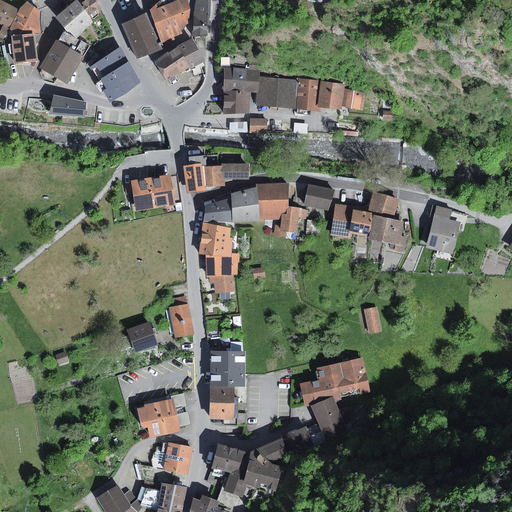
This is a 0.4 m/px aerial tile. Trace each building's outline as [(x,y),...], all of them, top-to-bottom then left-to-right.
[(10,28),(19,9),(0,0),(0,23),(3,25),(0,33),(6,36),(10,28)] [(77,0),(56,17),(66,29),(65,31),(78,38),(93,22),(92,20),(77,0)] [(95,0),(77,0),(92,20),(102,14),(97,2),(95,0)] [(162,0),(161,1),(150,11),(163,45),(175,40),(174,37),(182,34),(184,32),(186,29),(187,27),(188,26),(189,23),(190,9),(187,0),(162,0)] [(196,0),(193,37),(207,36),(209,17),(210,17),(211,0),(196,0)] [(19,9),(10,28),(12,36),(35,34),(42,33),(40,22),(40,11),(27,1),(19,9)] [(146,14),(122,24),(137,59),(161,49),(146,14)] [(78,38),(65,31),(59,41),(56,39),(39,68),(42,70),(68,85),(91,46),(78,38)] [(35,34),(12,36),(13,45),(9,45),(10,54),(14,54),(15,63),(37,61),(35,34)] [(192,39),(179,46),(190,67),(191,69),(205,62),(192,39)] [(179,46),(156,62),(167,81),(190,67),(179,46)] [(121,47),(93,65),(108,90),(104,92),(110,103),(141,83),(121,47)] [(249,69),(225,67),(225,91),(251,92),(258,92),(260,77),(261,66),(250,65),(249,69)] [(297,81),(260,77),(258,92),(257,106),(294,109),(297,81)] [(297,78),(297,81),(294,109),(317,112),(318,108),(321,81),(297,78)] [(345,85),(321,81),(318,108),(342,109),(342,106),(344,89),(345,85)] [(363,92),(344,89),(342,106),(360,109),(363,92)] [(251,92),(225,91),(224,114),(250,114),(251,92)] [(87,103),(54,96),(50,114),(86,117),(87,103)] [(396,111),(383,111),(383,121),(396,121),(396,111)] [(268,119),(250,119),(250,133),(268,134),(268,119)] [(248,122),(230,123),(230,132),(248,133),(248,122)] [(309,124),(295,123),(294,133),(308,134),(309,124)] [(189,157),(190,166),(202,164),(202,166),(219,166),(218,155),(189,157)] [(190,166),(184,167),(188,194),(207,191),(206,187),(224,186),(223,180),(224,166),(219,166),(202,166),(202,164),(190,166)] [(250,165),(224,165),(224,166),(223,180),(249,180),(250,165)] [(171,175),(131,182),(132,184),(124,185),(126,194),(134,193),(136,211),(175,205),(171,175)] [(258,185),(258,187),(261,220),(283,219),(288,219),(289,207),(289,183),(258,185)] [(334,191),(310,185),(304,206),(328,211),(334,191)] [(258,187),(231,193),(232,198),(234,222),(261,221),(261,220),(258,187)] [(400,200),(374,192),(369,212),(374,214),(395,220),(400,200)] [(234,222),(232,198),(206,205),(204,222),(234,223),(234,222)] [(354,207),(336,204),(331,235),(349,238),(350,233),(354,210),(354,207)] [(453,210),(431,204),(428,216),(434,218),(427,248),(453,254),(461,222),(451,220),(453,210)] [(300,208),(289,207),(288,219),(283,219),(282,223),(281,231),(286,232),(297,233),(300,208)] [(308,210),(302,209),(300,218),(306,219),(308,210)] [(369,212),(354,210),(350,233),(369,237),(374,214),(369,212)] [(395,220),(374,214),(369,237),(369,239),(396,245),(395,250),(405,252),(408,238),(401,236),(404,222),(395,220)] [(231,229),(203,222),(199,254),(206,255),(231,257),(232,254),(233,239),(230,238),(231,229)] [(281,231),(282,223),(276,223),(274,235),(285,237),(286,232),(281,231)] [(231,257),(206,255),(207,278),(210,278),(210,284),(214,283),(215,294),(235,292),(233,275),(237,275),(238,262),(240,263),(240,254),(232,254),(231,257)] [(264,267),(253,269),(255,279),(265,277),(264,267)] [(172,299),(173,307),(187,304),(186,296),(172,299)] [(173,307),(169,308),(175,338),(195,334),(189,304),(187,304),(173,307)] [(377,308),(364,311),(370,334),(383,331),(377,308)] [(153,334),(150,322),(128,330),(135,352),(157,345),(153,334)] [(129,336),(116,340),(120,352),(133,347),(129,336)] [(67,351),(56,355),(60,365),(71,361),(67,351)] [(246,352),(211,352),(211,386),(246,387),(246,352)] [(320,380),(301,384),(305,407),(312,406),(334,397),(336,402),(342,400),(341,393),(359,389),(360,394),(370,392),(363,358),(317,368),(320,380)] [(235,389),(211,388),(210,419),(224,420),(223,425),(237,426),(237,419),(234,419),(235,389)] [(173,396),(174,399),(176,408),(187,406),(184,394),(173,396)] [(334,397),(312,406),(320,426),(327,441),(347,431),(345,425),(352,421),(347,407),(339,411),(336,402),(334,397)] [(145,408),(138,409),(142,426),(145,429),(148,428),(150,438),(181,432),(180,427),(177,415),(177,412),(176,408),(174,399),(144,405),(145,408)] [(188,412),(177,415),(180,427),(191,425),(188,412)] [(247,414),(238,413),(238,424),(247,424),(247,414)] [(307,426),(282,437),(282,438),(289,458),(316,446),(309,431),(307,426)] [(320,426),(309,431),(316,446),(327,441),(320,426)] [(250,452),(219,445),(213,467),(227,472),(222,488),(218,500),(215,507),(228,511),(243,511),(252,487),(276,492),(283,467),(272,464),(289,458),(282,438),(250,452)] [(193,448),(163,443),(161,453),(166,454),(163,470),(188,475),(193,448)] [(161,483),(163,470),(138,465),(142,479),(161,483)] [(227,472),(213,467),(208,483),(222,488),(227,472)] [(158,509),(157,511),(182,511),(187,487),(161,483),(160,491),(146,488),(141,505),(158,509)] [(119,485),(97,499),(105,511),(137,511),(132,507),(125,495),(119,485)] [(129,490),(125,495),(132,507),(137,511),(138,511),(144,508),(141,505),(129,490)] [(189,511),(228,511),(215,507),(218,500),(203,495),(201,501),(194,498),(189,511)]
